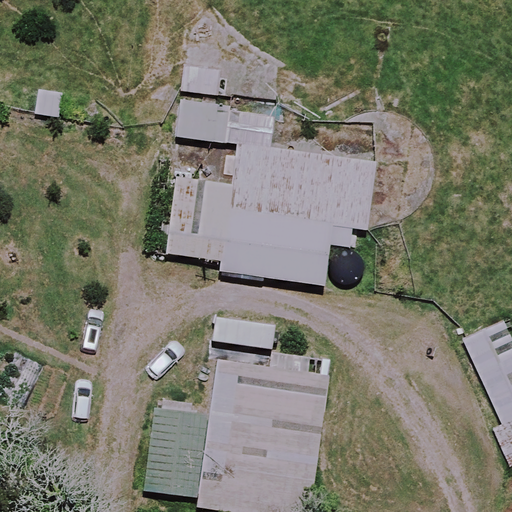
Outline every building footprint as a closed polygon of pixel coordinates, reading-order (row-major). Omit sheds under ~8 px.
[(224,67),(179,63),(176,96),(221,99),(224,67)] [(371,164),(235,147),(230,187),(171,180),(161,256),(220,263),(218,274),(319,287),(324,247),(360,251),(371,164)] [(271,327),(208,320),(205,343),(269,350),(271,327)] [(511,349),(500,320),(455,338),(508,468),(511,466),(511,349)] [(191,498),(190,509),(211,511),(306,511),(325,370),(210,355),(201,419),(191,498)] [(201,419),(149,412),(138,492),(191,498),(201,419)]
